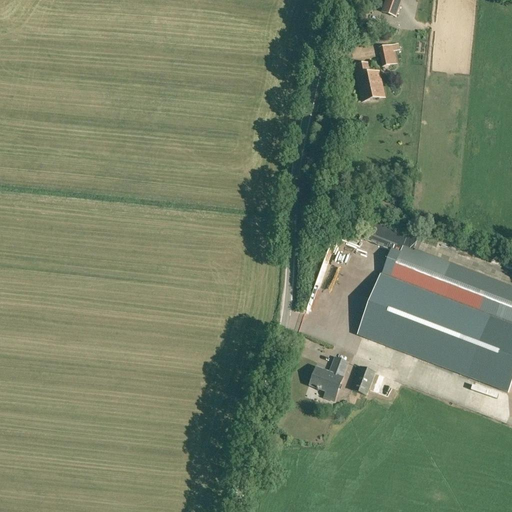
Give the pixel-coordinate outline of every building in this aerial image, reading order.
[(397,19),(403,0),(385,0),(381,14),(397,19)] [(382,68),(397,65),(393,46),(379,49),(380,55),(379,55),(382,68)] [(370,75),(368,66),(355,68),(362,103),(384,98),(379,73),(370,75)] [(511,380),(511,287),(403,246),(390,279),(381,276),(358,336),(403,353),(507,393),(511,380)] [(343,379),(349,363),(335,358),(328,373),(317,369),(310,386),(327,393),(325,398),(334,402),(343,379)] [(367,397),(376,373),(359,367),(351,391),(367,397)]
